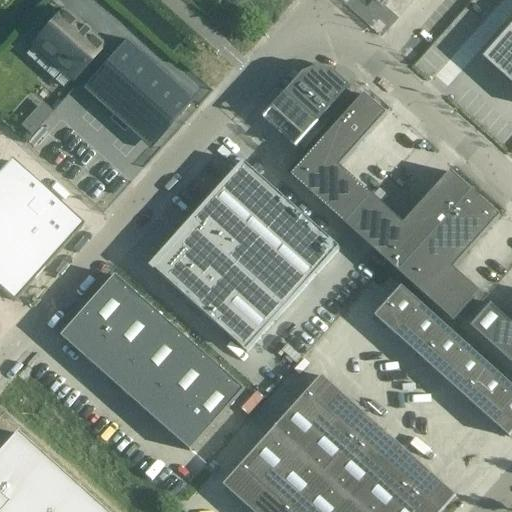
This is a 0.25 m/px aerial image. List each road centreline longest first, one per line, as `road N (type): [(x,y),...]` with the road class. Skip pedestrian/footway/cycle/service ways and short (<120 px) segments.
road 1 (unclassified): [(0,363),(256,72)]
road 2 (unclassified): [(256,72),(314,15),(511,189)]
